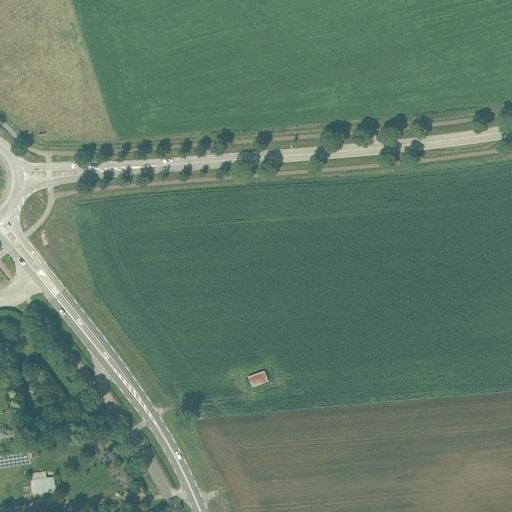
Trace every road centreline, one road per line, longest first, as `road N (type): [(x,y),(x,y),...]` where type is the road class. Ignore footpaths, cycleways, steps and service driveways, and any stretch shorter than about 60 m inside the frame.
road 1 (secondary): [(103,170),(511,130)]
road 2 (primary): [(200,511),(153,420),(109,358)]
road 3 (unclassified): [(109,358),(101,394),(174,511)]
